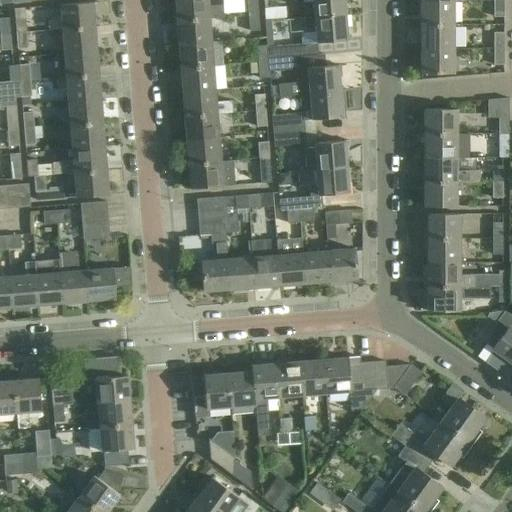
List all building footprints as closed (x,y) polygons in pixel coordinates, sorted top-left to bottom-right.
[(176,0),(178,19),(224,15),(223,5),(209,6),(208,0),(176,0)] [(248,0),(249,13),(260,12),(258,0),(248,0)] [(306,17),(347,14),(345,0),(314,0),(315,1),(305,2),(306,17)] [(422,24),(455,24),(455,0),(423,0),(422,24)] [(505,16),(505,0),(495,0),(495,16),(505,16)] [(62,30),(62,31),(95,28),(92,2),(60,5),(61,18),(49,19),(50,30),(62,30)] [(273,8),(264,9),(265,20),(274,20),(273,8)] [(261,29),(260,12),(249,13),(251,30),(261,29)] [(318,43),(329,42),(349,41),(347,14),(306,17),(307,31),(317,30),(318,43)] [(181,44),(212,42),(210,18),(224,17),(224,15),(178,19),(181,44)] [(16,18),(17,35),(27,35),(26,17),(16,18)] [(2,35),(11,34),(10,19),(0,20),(2,35)] [(268,46),(268,58),(315,54),(314,43),(300,44),(274,46),(272,20),(265,21),(268,46)] [(455,48),(455,24),(422,24),(422,47),(455,48)] [(62,31),(64,54),(97,52),(95,28),(62,31)] [(495,48),(505,48),(505,32),(495,32),(495,48)] [(11,34),(2,35),(3,53),(13,52),(11,34)] [(19,51),(29,51),(27,35),(17,35),(19,51)] [(183,68),(214,65),(212,42),(181,44),(183,68)] [(269,61),(268,58),(268,46),(257,47),(258,62),(269,61)] [(455,71),(455,48),(422,47),(422,71),(455,71)] [(505,48),(495,48),(495,64),(505,64),(505,48)] [(58,78),(59,79),(99,76),(97,52),(64,54),(66,77),(58,78)] [(299,68),(301,94),(341,91),(339,65),(326,66),(325,54),(315,54),(268,58),(269,61),(269,70),(299,68)] [(270,77),(269,70),(269,61),(258,62),(250,63),(251,73),(259,73),(260,78),(270,77)] [(30,63),(19,64),(21,81),(31,80),(30,63)] [(9,65),(11,82),(21,81),(19,64),(9,65)] [(185,92),(216,89),(214,65),(183,68),(185,92)] [(67,89),(68,102),(101,100),(99,76),(59,79),(59,89),(67,89)] [(31,80),(21,81),(22,98),(33,97),(31,80)] [(6,96),(7,107),(17,106),(17,99),(22,98),(21,81),(11,82),(12,93),(8,93),(6,96)] [(218,103),(216,89),(185,92),(187,115),(233,111),(232,101),(218,103)] [(274,133),(306,131),(305,120),(343,117),(341,91),(301,94),(302,113),(273,115),(274,133)] [(256,95),(257,109),(267,109),(266,94),(256,95)] [(70,126),(103,124),(101,100),(68,102),(70,126)] [(489,117),(500,117),(500,133),(510,133),(510,100),(489,100),(489,117)] [(425,133),(457,133),(457,128),(457,108),(425,108),(425,133)] [(258,125),(269,124),(267,109),(257,109),(258,125)] [(34,111),(24,112),(25,129),(35,128),(34,111)] [(189,139),(221,137),(219,114),(234,113),(233,111),(187,115),(189,139)] [(18,113),(8,113),(9,130),(19,130),(18,113)] [(70,126),(72,150),(105,147),(103,124),(70,126)] [(35,128),(25,129),(27,146),(37,145),(35,128)] [(19,130),(9,130),(11,148),(21,147),(19,130)] [(306,144),(307,155),(308,169),(349,166),(347,142),(307,145),(306,131),(274,133),(275,147),(306,144)] [(425,133),(425,157),(458,158),(457,133),(425,133)] [(487,140),(500,140),(500,158),(510,158),(510,133),(500,133),(500,134),(487,134),(487,140)] [(192,163),(223,161),(221,137),(189,139),(192,163)] [(259,142),(261,158),(271,157),(269,141),(259,142)] [(66,175),(107,171),(105,147),(72,150),(73,162),(52,163),(53,176),(66,175)] [(459,148),(458,163),(495,164),(496,149),(459,148)] [(21,153),(11,154),(13,171),(22,170),(21,153)] [(273,182),(272,173),(271,157),(261,158),(263,183),(273,182)] [(425,157),(425,181),(458,181),(458,182),(482,182),(482,171),(458,171),(458,158),(425,157)] [(38,160),(28,161),(29,178),(35,177),(39,177),(38,160)] [(194,190),(214,188),(236,186),(233,161),(223,162),(223,161),(192,163),(194,190)] [(495,165),(495,181),(504,181),(505,165),(495,165)] [(311,185),(312,195),(320,195),(320,196),(351,193),(349,166),(308,169),(308,170),(299,171),(300,186),(311,185)] [(109,195),(107,171),(66,175),(67,186),(75,186),(76,197),(109,195)] [(290,172),(279,172),(280,184),(285,184),(291,177),(290,172)] [(39,177),(35,177),(36,192),(47,191),(46,176),(39,177)] [(425,203),(445,203),(458,203),(458,182),(458,181),(425,181),(425,203)] [(504,197),(504,181),(495,181),(495,197),(504,197)] [(29,183),(17,184),(19,207),(31,207),(29,183)] [(17,184),(7,185),(8,208),(19,207),(17,184)] [(7,185),(0,185),(0,209),(8,208),(7,185)] [(262,193),(249,194),(250,207),(263,206),(262,193)] [(249,194),(224,196),(225,209),(226,220),(227,233),(239,232),(238,214),(242,213),(243,223),(251,222),(250,207),(249,194)] [(288,209),(301,208),(313,207),(312,195),(280,198),(281,210),(288,209)] [(224,196),(197,199),(198,211),(225,209),(224,196)] [(106,202),(86,203),(80,204),(81,217),(107,215),(106,202)] [(313,207),(301,208),(302,221),(314,220),(313,207)] [(301,208),(288,209),(289,222),(302,221),(301,208)] [(199,222),(226,220),(225,209),(198,211),(199,222)] [(70,210),(56,211),(57,225),(71,224),(70,210)] [(45,226),(57,225),(56,211),(44,212),(45,226)] [(327,213),(328,225),(329,239),(338,238),(336,224),(354,223),(353,211),(327,213)] [(427,237),(458,238),(458,212),(427,211),(427,237)] [(107,215),(81,217),(82,229),(108,226),(107,215)] [(199,222),(200,236),(211,235),(212,244),(217,244),(218,260),(194,262),(195,278),(207,277),(208,292),(232,290),(230,259),(228,259),(226,233),(227,233),(226,220),(199,222)] [(494,222),(494,238),(504,238),(505,222),(494,222)] [(108,226),(82,229),(83,240),(109,238),(108,226)] [(8,236),(9,248),(22,247),(21,235),(8,236)] [(0,248),(9,248),(8,236),(0,236),(0,248)] [(427,262),(458,262),(458,238),(427,237),(427,262)] [(504,254),(504,238),(494,238),(494,254),(504,254)] [(252,241),(254,257),(257,288),(281,286),(279,255),(272,255),(271,239),(252,241)] [(356,248),(330,251),(332,282),(358,280),(356,248)] [(330,251),(304,253),(307,284),(332,282),(330,251)] [(59,253),(59,260),(60,260),(63,302),(88,300),(85,270),(79,270),(78,252),(59,253)] [(304,253),(279,255),(281,286),(307,284),(304,253)] [(254,257),(230,259),(232,290),(257,288),(254,257)] [(60,260),(59,260),(35,261),(38,304),(63,302),(60,260)] [(25,275),(11,276),(13,305),(38,304),(35,261),(24,262),(25,275)] [(427,262),(427,286),(488,286),(488,284),(476,284),(476,275),(458,275),(458,262),(427,262)] [(85,270),(88,300),(114,297),(113,286),(131,284),(130,265),(110,267),(85,270)] [(501,286),(510,286),(510,270),(501,270),(501,286)] [(0,276),(0,306),(13,305),(11,276),(0,276)] [(488,296),(488,286),(427,286),(426,308),(458,309),(458,296),(488,296)] [(510,286),(501,286),(501,301),(510,301),(510,286)] [(502,310),(488,311),(486,314),(495,320),(491,326),(501,333),(492,346),(497,350),(488,363),(507,377),(511,370),(511,313),(504,308),(502,310)] [(118,356),(85,358),(87,378),(95,377),(97,402),(129,399),(127,375),(119,375),(118,356)] [(348,359),(324,360),(326,394),(350,393),(351,409),(362,409),(376,389),(364,390),(363,364),(348,365),(348,359)] [(303,396),(326,394),(324,360),(301,362),(303,396)] [(279,398),(303,396),(301,362),(276,364),(279,398)] [(374,363),(376,389),(387,389),(385,367),(385,362),(374,363)] [(364,390),(376,389),(374,363),(363,364),(364,390)] [(254,372),(256,405),(258,435),(271,434),(270,420),(269,407),(278,406),(278,398),(279,398),(276,364),(252,366),(253,372),(254,372)] [(395,388),(411,366),(385,367),(387,389),(395,388)] [(421,372),(411,366),(395,388),(404,395),(421,372)] [(231,407),(256,405),(254,372),(253,372),(229,374),(231,407)] [(209,408),(229,407),(231,407),(229,374),(205,376),(206,384),(194,384),(196,416),(210,415),(209,408)] [(13,379),(16,411),(18,411),(19,428),(30,427),(29,410),(41,409),(38,377),(13,379)] [(13,379),(0,380),(0,412),(16,411),(13,379)] [(452,408),(441,422),(468,441),(484,419),(458,400),(463,394),(452,385),(441,400),(452,408)] [(51,390),(52,405),(62,404),(61,389),(51,390)] [(98,425),(131,422),(129,399),(97,402),(98,425)] [(54,423),(63,422),(62,404),(52,405),(54,423)] [(316,416),(304,417),(306,431),(317,430),(316,416)] [(292,418),(281,419),(282,432),(293,431),(292,418)] [(105,464),(109,464),(128,463),(127,448),(132,447),(131,422),(98,425),(99,429),(91,430),(89,434),(90,449),(92,451),(104,450),(105,464)] [(401,423),(392,435),(392,436),(406,446),(406,445),(428,461),(434,453),(451,465),(468,441),(441,422),(430,437),(419,429),(415,434),(401,423)] [(51,455),(60,454),(58,438),(50,439),(50,444),(51,454),(51,455)] [(210,458),(232,474),(236,477),(235,461),(234,460),(235,457),(209,438),(210,458)] [(50,444),(35,445),(36,452),(36,456),(39,456),(51,455),(51,454),(50,444)] [(391,485),(426,511),(442,489),(420,473),(428,461),(406,445),(406,446),(399,455),(407,462),(391,485)] [(20,463),(36,462),(36,456),(36,452),(19,453),(20,463)] [(21,473),(20,463),(19,453),(3,455),(5,474),(21,473)] [(251,473),(235,461),(236,477),(252,489),(251,473)] [(36,462),(20,463),(21,473),(37,471),(36,462)] [(80,495),(102,511),(106,511),(119,495),(94,476),(80,495)] [(198,497),(218,511),(228,511),(239,498),(212,478),(198,497)] [(16,480),(5,481),(6,492),(17,491),(16,480)] [(317,483),(309,493),(318,500),(326,489),(317,483)] [(424,511),(426,511),(391,485),(374,508),(370,505),(369,506),(363,501),(356,511),(357,511),(424,511)] [(262,507),(267,511),(291,511),(297,506),(278,489),(262,507)] [(102,511),(80,495),(67,511),(102,511)] [(218,511),(198,497),(186,511),(218,511)]
